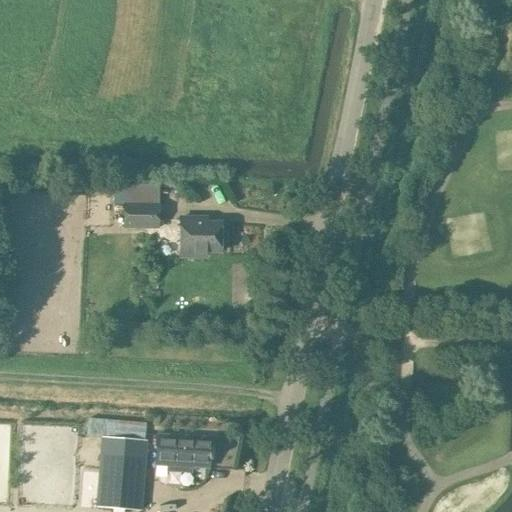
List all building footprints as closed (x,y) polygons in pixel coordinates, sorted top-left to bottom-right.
[(88,182),(88,197),(109,197),(109,183),(88,182)] [(159,188),(122,188),(123,229),(159,229),(159,188)] [(201,220),(180,220),(180,258),(205,258),(205,253),(220,253),(220,246),(227,242),(227,234),(220,230),(220,225),(201,225),(201,220)] [(98,506),(139,509),(146,424),(88,419),(86,438),(103,439),(98,506)] [(182,473),(183,467),(210,469),(211,439),(157,435),(155,465),(166,466),(166,472),(182,473)]
